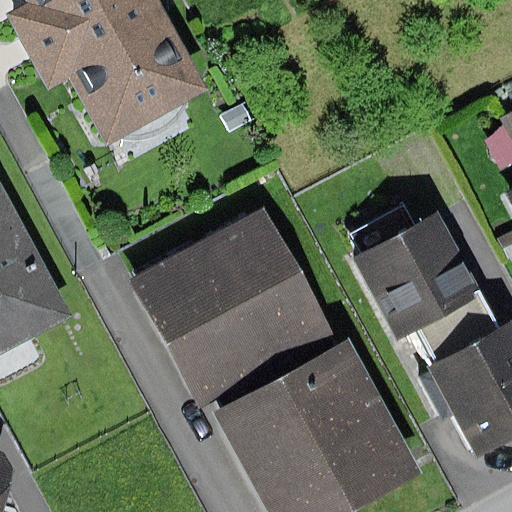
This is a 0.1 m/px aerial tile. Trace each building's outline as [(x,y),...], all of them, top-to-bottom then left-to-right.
[(136,0),(23,0),(27,7),(2,21),(39,85),(62,72),(102,142),(189,91),(136,0)] [(511,110),(495,118),(511,153),(511,152),(511,110)] [(2,181),(0,181),(0,352),(71,316),(2,181)] [(340,347),(269,215),(135,287),(206,419),(218,412),(340,347)] [(442,218),(359,265),(405,346),(422,336),(430,351),(496,314),(442,218)] [(496,314),(430,351),(438,365),(428,371),(480,465),(511,446),(511,326),(505,331),(496,314)] [(340,347),(218,412),(270,511),(357,511),(427,475),(355,339),(340,347)]
